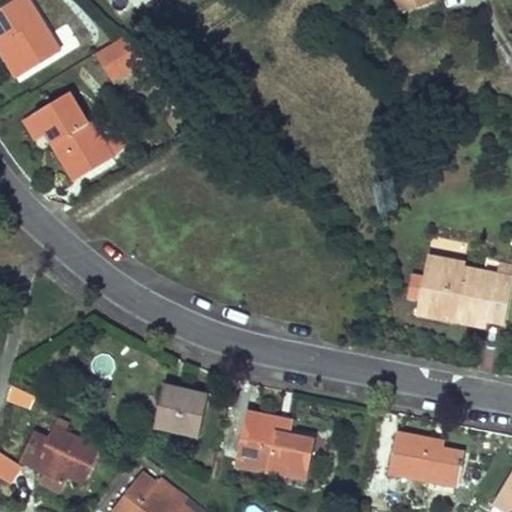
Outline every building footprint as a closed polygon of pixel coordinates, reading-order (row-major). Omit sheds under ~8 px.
[(67,55),(31,0),(22,0),(0,14),(0,53),(3,51),(13,45),(32,77),(67,55)] [(391,0),(405,42),(440,30),(430,0),(391,0)] [(148,52),(132,39),(103,57),(119,85),(157,62),(148,52)] [(23,83),(32,77),(13,45),(3,51),(23,83)] [(87,181),(119,161),(132,153),(125,142),(112,149),(97,126),(95,127),(75,95),(38,119),(51,140),(57,149),(65,144),(87,181)] [(51,140),(38,119),(24,127),(38,148),(51,140)] [(80,186),(87,181),(65,144),(57,149),(80,186)] [(423,255),(420,270),(454,279),(458,266),(458,264),(423,255)] [(454,279),(420,270),(408,313),(479,332),(482,321),(499,325),(511,280),(458,266),(454,279)] [(203,437),(211,393),(169,386),(161,429),(203,437)] [(300,422),(250,412),(240,466),(272,473),(272,470),(314,478),(321,441),(297,437),(300,422)] [(448,445),(399,434),(390,471),(420,478),(457,486),(464,455),(447,451),(448,445)] [(51,446),(35,442),(26,472),(54,478),(51,490),(61,493),(71,495),(74,483),(90,487),(100,446),(54,435),(51,446)] [(172,485),(153,470),(118,511),(193,511),(168,491),(172,485)] [(511,511),(511,472),(492,504),(505,511),(511,511)] [(454,498),(457,486),(420,478),(418,489),(454,498)]
